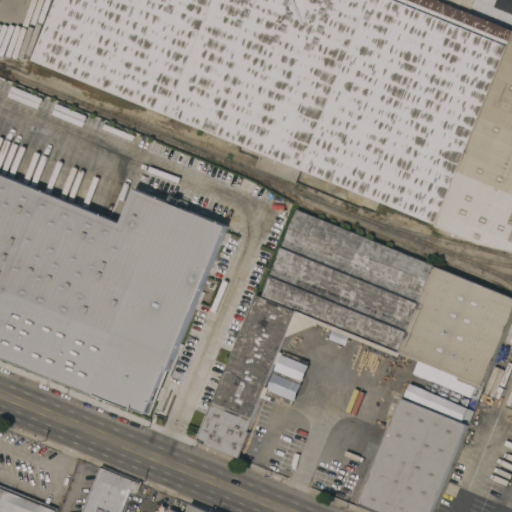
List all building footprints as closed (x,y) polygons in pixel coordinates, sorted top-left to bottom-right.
[(302,168),(261,152),(33,58),(56,0),(439,0),(452,5),(454,0),(461,0),(458,7),(462,9),(465,0),(468,0),(470,1),(466,11),(511,28),(511,37),(437,224),(302,168)] [(511,250),(479,243),(436,225),(437,224),(511,37),(511,250)] [(296,183),(256,166),(261,152),(302,168),(296,183)] [(124,215),(0,171),(0,350),(158,406),(223,222),(133,190),(124,215)] [(256,293),(262,296),(297,208),(511,294),(511,318),(484,389),(457,379),(458,376),(400,352),(398,356),(318,323),(286,336),(280,351),(283,352),(283,350),(309,361),(295,396),(269,386),(278,364),(275,363),(266,386),(269,387),(264,398),(261,397),(248,430),(250,431),(240,457),(206,443),(206,441),(199,438),(256,293)] [(432,511),(381,511),(359,503),(401,397),(467,423),(432,511)] [(131,491),(122,511),(82,511),(101,466),(139,481),(140,480),(142,481),(138,491),(138,492),(136,493),(134,493),(131,491)] [(55,511),(0,511),(0,483),(58,507),(55,511)] [(213,511),(169,511),(171,507),(182,511),(187,511),(191,503),(213,511)]
